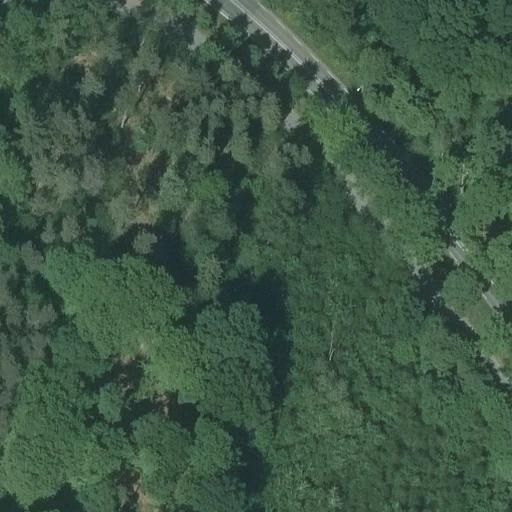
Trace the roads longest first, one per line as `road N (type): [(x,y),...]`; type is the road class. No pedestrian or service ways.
road 1 (unclassified): [(511,396),(330,161),(215,54),(156,15),(101,0)]
road 2 (primary): [(511,314),(363,131),(231,0)]
road 3 (unknown): [(0,23),(101,154),(150,245),(160,287)]
